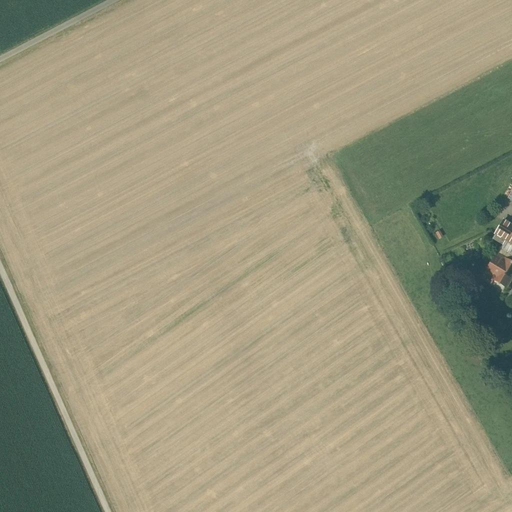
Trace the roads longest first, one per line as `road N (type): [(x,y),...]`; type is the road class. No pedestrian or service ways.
road 1 (track): [(0,268),(107,511)]
road 2 (unclassified): [(115,0),(0,59)]
